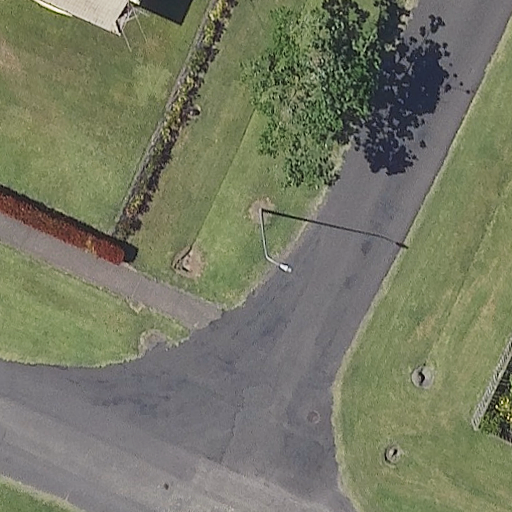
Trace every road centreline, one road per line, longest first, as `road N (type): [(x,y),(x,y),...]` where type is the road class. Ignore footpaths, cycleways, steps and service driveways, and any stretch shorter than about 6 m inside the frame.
road 1 (residential): [(455,0),(220,510)]
road 2 (residential): [(220,510),(0,412)]
